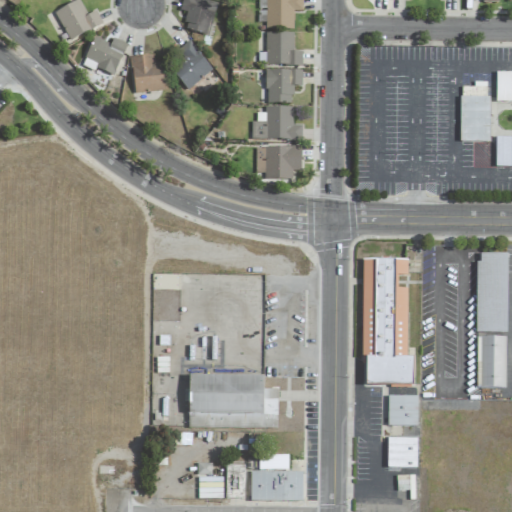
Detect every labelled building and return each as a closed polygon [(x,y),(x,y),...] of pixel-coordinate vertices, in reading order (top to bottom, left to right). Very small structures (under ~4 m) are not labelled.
[(101,24),(94,11),(87,16),(77,0),(76,0),(53,14),(69,42),(101,24)] [(215,4),(200,0),(181,0),(178,15),(186,17),(183,29),(207,35),(215,4)] [(301,0),(265,0),(264,30),(292,30),(293,12),(301,12),(301,0)] [(292,34),(265,34),(264,67),(301,67),(301,53),(292,53),(292,34)] [(112,39),(110,45),(93,38),(82,64),(112,77),(126,45),(112,39)] [(186,91),(211,71),(188,42),(174,53),(184,66),(173,75),(186,91)] [(133,95),(166,91),(163,63),(153,64),(153,56),(129,58),(133,95)] [(301,71),(266,71),(265,104),(291,105),(292,87),(300,87),(301,71)] [(511,73),(495,73),(495,103),(511,103),(511,73)] [(459,142),(488,143),(488,98),(459,98),(459,142)] [(292,108),(264,108),(264,114),(256,114),(256,123),(251,123),(250,140),(300,141),(301,127),(292,126),(292,108)] [(511,167),(511,137),(494,138),(494,168),(511,167)] [(291,180),(291,172),(300,172),(300,148),(263,148),(264,181),(291,180)] [(505,334),(507,255),(476,254),(475,334),(505,334)] [(365,386),(412,386),(412,358),(406,358),(406,289),(394,289),(394,276),(406,276),(406,261),(360,261),(360,364),(365,364),(365,386)] [(505,339),(477,338),(476,389),(504,389),(505,339)] [(276,430),(276,390),(263,390),(263,377),(188,376),(187,429),(276,430)] [(386,427),(416,427),(416,397),(387,397),(386,427)] [(386,469),(415,469),(416,439),(386,439),(386,469)] [(287,457),(257,456),(257,471),(287,471),(287,457)] [(210,476),(210,464),(195,464),(195,476),(210,476)] [(224,498),(243,498),(244,466),(224,466),(224,498)] [(301,473),(249,472),(248,502),(301,503),(301,473)] [(222,478),(197,478),(197,499),(222,499),(222,478)]
